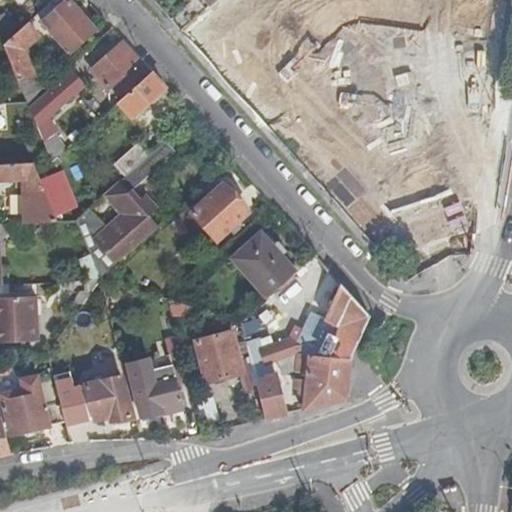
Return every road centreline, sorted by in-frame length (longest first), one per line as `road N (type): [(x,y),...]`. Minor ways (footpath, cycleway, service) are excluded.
road 1 (residential): [(446,323),(387,303),(365,286),(112,0)]
road 2 (residential): [(178,451),(0,472)]
road 3 (secondary): [(65,511),(201,476)]
